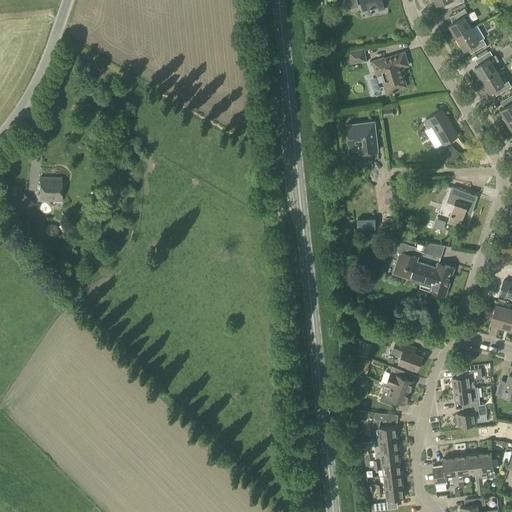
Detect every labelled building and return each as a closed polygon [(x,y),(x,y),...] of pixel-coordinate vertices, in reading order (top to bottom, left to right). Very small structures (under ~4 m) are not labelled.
[(360,0),(363,10),(383,6),(381,0),(360,0)] [(434,0),(436,5),(444,2),(446,8),(464,2),(463,0),(434,0)] [(456,38),(471,29),(464,17),(468,14),(464,9),(452,16),(456,21),(449,25),(456,38)] [(477,25),(471,29),(456,38),(464,50),(471,46),(474,52),(486,45),(482,39),(484,37),(477,25)] [(351,64),(366,61),(364,48),(348,51),(351,64)] [(482,80),(497,71),(493,65),(499,61),(495,55),(493,56),(490,51),(478,58),(481,63),(474,67),(482,80)] [(408,65),(404,53),(383,59),(383,58),(372,62),(376,73),(382,71),(385,83),(383,83),(387,94),(395,92),(394,90),(406,86),(402,73),(401,74),(399,68),(408,65)] [(497,71),(482,80),(489,93),(496,89),(500,94),(511,87),(508,81),(504,83),(497,71)] [(511,119),(511,94),(503,100),(507,106),(500,110),(507,122),(511,119)] [(384,118),(393,117),(392,109),(383,110),(384,118)] [(457,135),(442,111),(424,121),(428,128),(432,126),(443,144),(457,135)] [(377,151),(374,122),(346,125),(349,146),(358,145),(359,153),(377,151)] [(449,158),(454,164),(463,157),(458,150),(449,158)] [(40,190),(61,191),(61,179),(40,179),(40,190)] [(386,204),(395,203),(392,185),(383,186),(386,204)] [(471,214),(477,196),(470,193),(451,187),(446,202),(455,205),(449,221),(460,225),(464,211),(471,214)] [(61,202),(61,191),(40,190),(40,202),(61,202)] [(23,217),(35,203),(20,191),(0,216),(7,222),(13,215),(14,216),(17,212),(23,217)] [(436,268),(416,262),(418,257),(413,256),(416,247),(401,242),(397,252),(400,253),(394,270),(396,275),(410,279),(411,277),(422,281),(423,277),(433,280),(429,290),(445,295),(454,268),(445,265),(444,268),(437,266),(436,268)] [(425,243),(422,253),(440,259),(444,247),(425,243)] [(511,282),(504,280),(499,295),(511,298),(511,282)] [(511,330),(511,311),(496,306),(491,323),(499,325),(499,327),(502,327),(502,326),(506,327),(506,329),(511,330)] [(409,345),(396,341),(390,358),(399,362),(398,363),(417,370),(422,357),(406,351),(409,345)] [(366,374),(369,368),(368,368),(370,360),(359,356),(356,363),(360,364),(358,371),(366,374)] [(386,384),(408,393),(413,381),(402,377),(404,372),(392,367),(388,378),(386,384)] [(453,390),(471,388),(470,380),(482,378),(481,368),(465,370),(466,376),(452,378),(453,390)] [(511,398),(511,375),(509,375),(506,385),(499,383),(496,394),(511,398)] [(404,404),(408,393),(386,384),(383,384),(382,387),(384,389),(379,401),(391,405),(394,400),(404,404)] [(470,406),(480,405),(478,394),(477,387),(471,388),(453,390),(455,402),(466,401),(467,407),(470,407),(470,406)] [(366,398),(368,391),(360,389),(358,396),(366,398)] [(470,406),(470,407),(470,412),(457,414),(458,426),(476,424),(475,416),(487,414),(486,404),(480,405),(470,406)] [(390,422),(391,414),(374,412),(374,419),(390,422)] [(371,441),(397,438),(396,426),(378,428),(379,436),(371,436),(371,441)] [(381,452),(399,450),(397,438),(371,441),(372,446),(380,445),(381,452)] [(374,465),(400,462),(399,450),(381,452),(382,459),(374,460),(374,465)] [(494,471),(491,452),(479,454),(482,479),(495,477),(494,471)] [(477,479),(482,479),(479,454),(467,455),(469,472),(476,471),(477,479)] [(462,473),(469,472),(467,455),(455,457),(458,482),(463,481),(462,473)] [(453,482),(458,482),(455,457),(443,458),(443,465),(433,467),(435,485),(446,483),(446,481),(453,480),(453,482)] [(383,476),(401,474),(400,462),(374,465),(375,470),(383,469),(383,476)] [(377,489),(403,486),(401,474),(383,476),(384,483),(376,484),(368,485),(368,490),(377,489)] [(403,486),(377,489),(378,494),(385,493),(386,500),(404,498),(403,486)] [(460,511),(498,511),(498,509),(486,511),(480,511),(478,511),(477,505),(485,504),(484,497),(464,500),(465,506),(460,507),(460,511)] [(371,511),(388,509),(387,502),(370,504),(371,511)]
